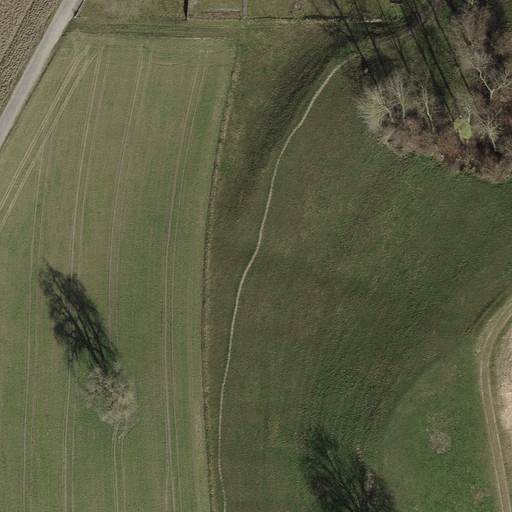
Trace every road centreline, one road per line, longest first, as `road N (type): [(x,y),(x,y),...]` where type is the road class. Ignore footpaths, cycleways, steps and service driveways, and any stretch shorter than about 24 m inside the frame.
road 1 (track): [(511,329),(490,370),(511,509)]
road 2 (track): [(0,136),(76,0)]
